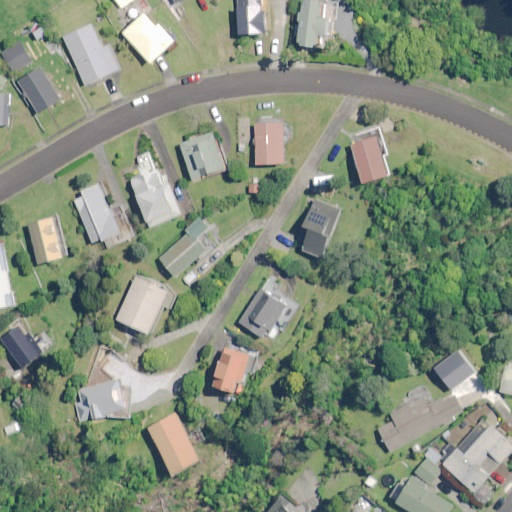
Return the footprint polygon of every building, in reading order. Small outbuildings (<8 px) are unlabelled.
[(138,0),(114,0),(121,11),(138,0)] [(264,12),(264,0),(238,0),(240,35),(270,35),(269,11),(264,12)] [(305,0),(306,1),(304,14),(300,13),(297,40),(301,40),(300,48),(320,50),(321,38),(330,39),(331,22),(340,23),(342,5),(329,4),(329,0),(305,0)] [(158,27),(148,15),(126,34),(153,65),(178,43),(162,24),(158,27)] [(105,48),(95,25),(66,38),(87,86),(122,71),(111,45),(105,48)] [(35,62),(23,43),(2,57),(14,75),(35,62)] [(49,79),(43,69),(20,83),(40,115),(63,101),(57,91),(61,88),(54,76),(49,79)] [(11,96),(0,95),(0,125),(10,126),(11,96)] [(259,115),(259,120),(255,120),(255,142),(258,142),(258,164),(287,164),(287,142),(295,142),(295,127),(287,127),(287,120),(274,120),(273,115),(259,115)] [(355,152),(351,154),(357,172),(361,170),(366,185),(392,177),(385,158),(390,156),(380,126),(354,135),(358,145),(353,146),(355,152)] [(228,170),(216,134),(182,145),(195,181),(228,170)] [(163,187),(149,153),(136,159),(143,175),(132,180),(152,229),(184,216),(171,183),(163,187)] [(111,210),(101,185),(83,192),(86,199),(77,202),(95,244),(105,240),(109,250),(137,238),(123,205),(111,210)] [(203,200),(198,186),(190,189),(195,203),(203,200)] [(318,202),(302,241),(307,243),(305,249),(325,258),(344,212),(318,202)] [(64,230),(59,216),(29,225),(42,266),(66,259),(58,232),(64,230)] [(212,229),(203,218),(187,232),(190,235),(161,259),(178,278),(209,252),(199,241),(212,229)] [(15,296),(10,271),(6,272),(2,251),(0,251),(0,310),(10,308),(8,297),(15,296)] [(180,296),(138,277),(119,320),(152,335),(164,307),(173,311),(180,296)] [(291,308),(284,303),(286,299),(280,296),(285,289),(275,282),(268,293),(263,290),(240,323),(268,342),(291,308)] [(36,340),(22,324),(2,340),(26,369),(55,345),(45,333),(36,340)] [(239,383),(247,385),(250,373),(257,375),(262,356),(223,346),(212,389),(235,395),(239,383)] [(420,364),(410,363),(409,375),(419,376),(420,364)] [(511,367),(508,367),(502,393),(511,395),(511,367)] [(108,420),(107,415),(128,409),(121,380),(80,391),(83,403),(76,405),(81,422),(95,419),(96,423),(108,420)] [(431,408),(427,400),(413,407),(416,411),(382,429),(394,452),(468,413),(458,393),(431,408)] [(202,431),(191,437),(179,415),(151,429),(175,476),(203,461),(197,449),(208,443),(202,431)] [(21,432),(18,423),(4,428),(7,437),(21,432)] [(511,454),(511,444),(492,427),(465,456),(459,450),(445,465),(476,493),(491,476),(479,465),(489,454),(501,466),(511,454)] [(443,458),(433,449),(426,457),(437,466),(443,458)] [(442,472),(426,461),(408,490),(401,485),(392,499),(412,511),(451,511),(456,506),(431,490),(442,472)] [(494,496),(485,487),(476,496),(486,505),(494,496)] [(290,511),(288,510),(294,503),(286,497),(280,504),(274,511),(290,511)]
